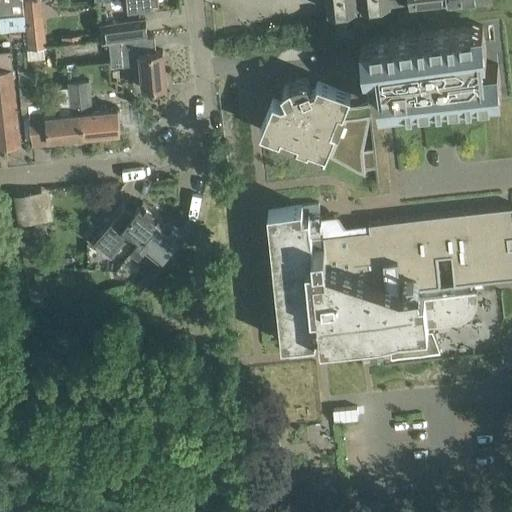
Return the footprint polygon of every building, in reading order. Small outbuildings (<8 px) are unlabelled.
[(0,0),(0,12),(25,10),(23,0),(0,0)] [(25,0),(30,48),(45,47),(41,13),(42,13),(40,0),(25,0)] [(328,0),(329,10),(331,10),(355,7),(357,7),(356,4),(362,3),(363,7),(364,6),(388,3),(389,4),(390,4),(390,1),(398,0),(411,0),(411,1),(412,1),(416,0),(328,0)] [(27,27),(25,10),(0,12),(0,16),(1,30),(27,27)] [(103,41),(122,39),(148,37),(148,35),(145,17),(101,22),(103,41)] [(379,102),(380,108),(383,107),(409,104),(502,95),(498,64),(498,63),(485,65),(484,57),(487,56),(483,25),(464,27),(362,38),(365,69),(379,68),(379,76),(376,76),(377,81),(373,81),(376,103),(379,102)] [(81,33),(63,35),(64,45),(82,43),(81,33)] [(155,35),(148,35),(148,37),(122,39),(125,65),(141,64),(144,88),(167,86),(163,49),(156,50),(155,35)] [(13,66),(0,67),(0,143),(21,141),(13,66)] [(274,95),(260,127),(326,154),(340,121),(369,117),(368,104),(345,106),(352,90),(318,76),(314,84),(311,85),(309,82),(308,82),(307,77),(305,78),(301,78),(297,79),(296,79),(295,79),(296,82),(293,83),(291,81),(290,81),(290,82),(287,84),(283,87),(282,87),(286,97),(283,98),(274,95)] [(70,80),(70,85),(71,95),(81,93),(86,134),(121,131),(118,107),(93,110),(90,78),(70,80)] [(49,138),(86,134),(81,93),(71,95),(70,85),(57,87),(60,113),(48,114),(47,109),(30,111),(33,144),(50,142),(49,138)] [(14,191),(17,218),(53,214),(50,187),(14,191)] [(126,248),(132,254),(163,217),(143,200),(134,211),(122,201),(94,236),(115,254),(131,234),(137,239),(134,243),(131,241),(126,248)] [(283,339),(283,340),(317,337),(316,332),(322,331),(322,336),(324,336),(323,331),(348,329),(348,331),(403,325),(404,331),(381,333),(384,363),(444,357),(433,329),(416,330),(416,327),(429,326),(429,321),(459,318),(462,317),(466,315),(471,311),(474,307),(477,303),(478,297),(478,292),(477,286),(511,282),(511,214),(511,210),(361,226),(361,233),(313,238),(310,211),(303,212),(302,204),(269,207),(269,209),(272,208),(273,222),(276,222),(277,233),(274,233),(276,250),(279,250),(280,259),(277,260),(279,276),(282,276),(283,285),(280,286),(282,303),(284,302),(285,312),(283,312),(284,329),(287,329),(288,338),(285,338),(285,339),(283,339)] [(163,217),(132,254),(138,259),(144,252),(142,250),(145,246),(160,259),(182,232),(163,217)] [(22,225),(25,243),(48,239),(45,221),(22,225)] [(165,272),(155,262),(137,282),(148,291),(165,272)]
